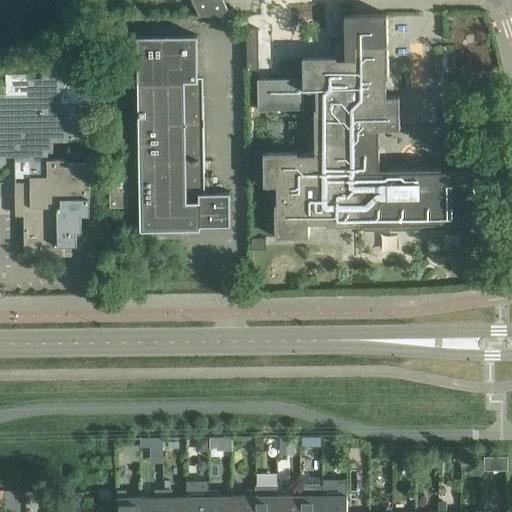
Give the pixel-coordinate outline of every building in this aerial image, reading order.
[(230,15),(222,0),(191,0),(199,16),(230,15)] [(275,203),(275,236),(308,236),(308,222),(326,222),(326,225),(363,224),(363,230),(364,230),(364,229),(411,228),(411,223),(420,223),(420,228),(467,227),(467,228),(468,228),(468,222),(474,222),(473,170),(441,170),(441,167),(379,168),(378,129),(399,129),(399,95),(386,96),(386,77),(388,77),(386,13),(344,14),(345,58),(336,58),(336,56),(302,56),(302,77),(257,78),(257,109),(314,108),(315,153),(297,154),(297,151),(263,152),(263,153),(252,153),(252,182),(263,182),(263,185),(276,185),(277,203),(275,203)] [(258,28),(246,28),(247,69),(248,69),(259,69),(258,28)] [(212,164),(204,165),(203,80),(198,80),(197,39),(136,40),(140,230),(200,229),(200,225),(230,224),(229,195),(213,196),(213,175),(212,175),(212,164)] [(71,255),(71,244),(76,244),(76,231),(81,231),(81,214),(89,214),(89,166),(77,166),(77,162),(65,162),(65,158),(48,159),(48,152),(52,152),(52,141),(78,141),(85,134),(85,118),(80,118),(80,105),(104,105),(104,72),(96,65),(78,65),(78,68),(55,68),(55,65),(42,65),(42,77),(29,78),(29,73),(5,73),(5,84),(0,84),(0,167),(1,167),(5,163),(5,152),(14,152),(15,201),(23,201),(24,256),(71,255)] [(109,159),(109,207),(127,207),(127,159),(109,159)] [(495,217),(482,218),(483,255),(496,255),(496,250),(495,217)] [(266,237),(251,237),(251,249),(266,248),(266,246),(266,239),(266,237)] [(150,443),(162,443),(162,439),(162,435),(139,435),(139,439),(139,443),(150,443)] [(321,436),(302,436),(302,445),(321,445),(321,436)] [(209,438),(197,438),(198,450),(210,450),(209,438)] [(295,440),(282,440),(282,453),(295,453),(295,440)] [(463,458),(463,468),(473,468),(473,458),(463,458)] [(438,460),(434,460),(434,468),(438,468),(442,468),(442,460),(438,460)] [(508,460),(484,460),(484,473),(508,473),(508,460)] [(346,511),(347,478),(323,478),(323,484),(323,511),(346,511)] [(301,489),(300,511),(323,511),(323,484),(301,485),(301,489)] [(255,489),(254,511),(277,511),(278,495),(278,485),(255,485),(255,489)] [(246,496),(232,496),(232,511),(254,511),(255,489),(246,489),(246,496)] [(278,495),(277,511),(300,511),(301,489),(291,489),(291,495),(278,495)] [(140,511),(163,511),(163,490),(154,491),(154,497),(140,497),(140,511)] [(185,511),(185,496),(172,496),(172,490),(163,490),(163,511),(185,511)] [(185,511),(209,511),(209,490),(200,490),(200,496),(185,496),(185,511)] [(232,511),(232,496),(218,496),(218,490),(209,490),(209,511),(232,511)] [(140,511),(140,497),(126,497),(126,491),(117,491),(116,511),(140,511)] [(72,492),(72,507),(84,507),(84,492),(72,492)]
